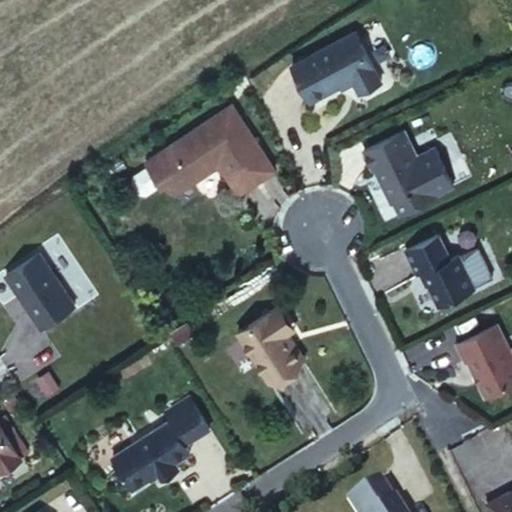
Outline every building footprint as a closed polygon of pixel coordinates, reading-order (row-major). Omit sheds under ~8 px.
[(389,95),(362,46),(299,79),(318,115),(361,92),(368,106),(389,95)] [(284,188),(243,126),(156,182),(171,206),(178,202),(185,213),(224,187),(220,182),(226,178),(230,184),(248,212),(284,188)] [(381,183),(383,182),(400,216),(438,197),(412,144),(371,164),(381,183)] [(135,190),(156,184),(149,163),(129,170),(135,190)] [(226,178),(220,182),(224,187),(230,184),(226,178)] [(449,321),(484,302),(466,269),(458,273),(445,249),(413,266),(426,291),(432,288),(449,321)] [(48,266),(14,289),(49,342),(83,319),(48,266)] [(301,340),(286,316),(281,320),(296,343),(301,340)] [(296,343),(281,320),(245,344),(277,392),(309,371),(292,346),(296,343)] [(511,401),(511,350),(506,338),(466,358),(474,375),(476,374),(494,410),(511,401)] [(313,368),(296,343),(292,346),(309,371),(313,368)] [(178,433),(120,470),(139,501),(165,486),(169,492),(186,481),(182,475),(198,466),(193,457),(217,442),(198,411),(173,425),(178,433)] [(4,431),(0,433),(0,482),(6,478),(9,483),(29,470),(4,431)] [(354,511),(398,511),(399,511),(386,492),(354,511)] [(511,511),(511,497),(489,508),(490,511),(511,511)]
